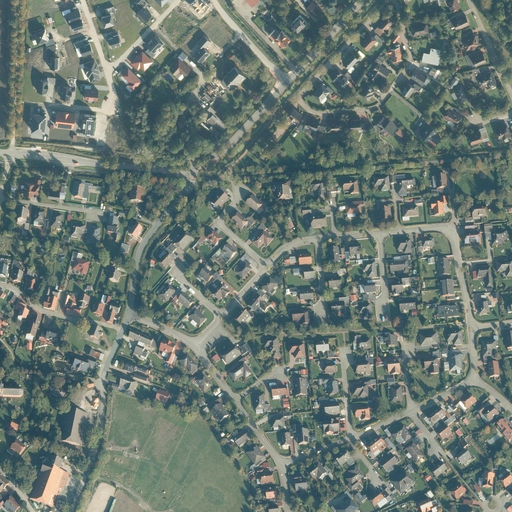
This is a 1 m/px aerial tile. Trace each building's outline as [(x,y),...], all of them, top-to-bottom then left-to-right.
[(461,7),(457,0),(451,0),(447,2),(451,11),(461,7)] [(320,10),(311,2),(308,5),(307,6),(316,14),(320,10)] [(144,3),(136,11),(146,20),(154,13),(144,3)] [(78,6),(67,10),(73,28),(84,24),(78,6)] [(112,11),(100,15),(104,27),(116,23),(112,11)] [(385,15),(377,24),(385,31),(393,22),(385,15)] [(466,15),(453,20),(457,30),(470,24),(466,15)] [(306,22),(300,16),(291,24),(297,30),(306,22)] [(427,22),(411,25),(413,35),(429,32),(427,22)] [(45,24),(34,29),(38,42),(50,38),(45,24)] [(278,33),(274,30),(270,34),(274,38),(278,33)] [(290,39),(281,30),(278,33),(274,38),(282,46),(290,39)] [(120,32),(107,36),(110,47),(123,43),(120,32)] [(369,33),(359,42),(367,50),(377,41),(369,33)] [(392,39),(395,42),(400,35),(397,33),(392,39)] [(475,34),(462,40),(466,50),(480,44),(475,34)] [(155,35),(148,43),(156,51),(164,42),(155,35)] [(79,45),(85,43),(84,40),(83,37),(73,41),(75,46),(79,45)] [(85,43),(79,45),(82,54),(94,50),(91,41),(85,43)] [(401,51),(399,46),(389,49),(387,49),(387,51),(387,52),(388,53),(390,53),(392,61),(403,58),(402,51),(401,51)] [(430,53),(424,52),(422,61),(438,64),(440,56),(439,56),(440,49),(431,47),(430,53)] [(144,48),(132,59),(139,67),(141,65),(145,70),(155,60),(144,48)] [(343,62),(349,68),(347,69),(351,72),(355,68),(352,65),(359,59),(360,61),(363,57),(357,52),(354,55),(351,52),(343,62)] [(487,61),(483,52),(473,57),(471,53),(465,56),(469,64),(475,62),(476,65),(487,61)] [(191,69),(178,57),(168,68),(176,76),(180,72),(184,76),(191,69)] [(97,58),(85,62),(89,75),(90,74),(92,80),(101,77),(100,73),(101,72),(97,58)] [(390,70),(378,62),(368,75),(375,80),(379,74),(384,78),(390,70)] [(134,89),(144,78),(129,64),(122,72),(130,79),(127,83),(134,89)] [(244,73),(235,64),(222,76),(233,88),(241,81),(238,78),(244,73)] [(432,66),(428,74),(436,78),(440,70),(432,66)] [(348,77),(337,68),(330,76),(340,85),(348,77)] [(427,75),(416,68),(411,76),(422,83),(427,75)] [(481,76),(478,69),(471,69),(472,72),(470,73),(474,82),(477,81),(476,78),(481,76)] [(496,86),(490,72),(481,76),(476,78),(477,81),(479,87),(486,84),(488,89),(496,86)] [(48,78),(39,77),(38,88),(47,89),(48,81),(48,78)] [(449,85),(453,88),(459,80),(454,77),(449,85)] [(348,84),(351,87),(356,81),(353,78),(348,84)] [(415,88),(407,82),(400,90),(409,97),(415,88)] [(322,83),(311,94),(320,102),(330,91),(322,83)] [(367,84),(359,93),(367,101),(373,94),(372,93),(374,90),(367,84)] [(468,98),(460,85),(452,89),(460,102),(468,98)] [(98,88),(85,87),(84,98),(97,99),(98,88)] [(302,114),(294,108),(289,114),(297,121),(302,114)] [(452,110),(448,108),(443,116),(455,124),(461,116),(452,110)] [(49,112),(34,110),(31,130),(47,132),(49,112)] [(75,113),(56,110),(55,124),(73,126),(75,113)] [(96,115),(85,113),(83,131),(94,132),(96,115)] [(218,117),(213,113),(208,118),(213,123),(218,117)] [(221,130),(228,123),(220,116),(218,117),(213,123),(221,130)] [(318,120),(307,116),(303,129),(310,131),(310,128),(315,130),(318,120)] [(383,116),(375,124),(387,136),(397,126),(390,119),(388,121),(383,116)] [(361,118),(350,119),(351,129),(365,128),(364,122),(361,123),(361,118)] [(342,119),(326,120),(327,131),(343,130),(342,119)] [(436,134),(439,130),(429,122),(423,129),(419,126),(413,132),(420,137),(421,136),(429,142),(432,139),(436,143),(440,138),(436,134)] [(323,133),(325,126),(318,124),(316,131),(323,133)] [(509,133),(506,125),(493,130),(496,139),(503,137),(504,139),(510,136),(509,133)] [(401,136),(405,131),(400,127),(395,132),(401,136)] [(273,139),(278,132),(275,130),(270,136),(273,139)] [(481,138),(480,132),(468,134),(471,144),(482,142),(481,138)] [(447,189),(446,176),(434,177),(436,191),(447,189)] [(388,178),(374,180),(375,188),(380,187),(381,192),(389,191),(388,178)] [(416,179),(397,181),(397,183),(399,194),(407,193),(406,187),(416,186),(416,179)] [(360,195),(358,181),(342,184),(343,192),(352,191),(352,196),(360,195)] [(38,196),(39,184),(26,182),(25,194),(38,196)] [(327,201),(326,182),(310,183),(311,193),(318,192),(318,201),(327,201)] [(97,187),(74,184),(72,199),(88,201),(89,192),(96,193),(97,187)] [(288,200),(287,186),(283,186),(272,187),(272,193),(277,193),(277,201),(288,200)] [(59,190),(49,189),(47,198),(58,200),(59,190)] [(144,205),(145,192),(130,191),(129,204),(144,205)] [(218,211),(229,199),(226,196),(221,192),(210,203),(218,211)] [(262,205),(252,197),(246,204),(256,213),(262,205)] [(269,203),(262,197),(260,200),(267,205),(269,203)] [(441,204),(430,205),(431,211),(434,211),(434,217),(443,216),(442,206),(441,204)] [(351,207),(345,207),(346,216),(361,214),(361,206),(351,207)] [(417,206),(403,208),(404,217),(418,215),(417,206)] [(486,217),(485,206),(471,208),(472,219),(486,217)] [(391,221),(390,209),(379,210),(380,222),(391,221)] [(27,212),(19,210),(17,221),(25,223),(27,212)] [(44,214),(35,213),(33,225),(42,227),(42,221),(44,214)] [(62,216),(53,215),(51,223),(51,229),(60,230),(62,216)] [(245,222),(238,215),(231,222),(240,231),(247,224),(245,222)] [(326,227),(325,217),(310,219),(312,229),(326,227)] [(119,219),(110,218),(108,233),(116,234),(119,219)] [(255,224),(248,218),(245,222),(247,224),(252,228),(255,224)] [(266,228),(262,224),(257,230),(261,234),(263,232),(266,228)] [(86,227),(71,225),(69,237),(79,239),(79,236),(84,236),(86,227)] [(142,230),(135,225),(127,235),(134,241),(142,230)] [(492,225),(483,226),(484,235),(491,235),(490,233),(492,233),(492,225)] [(214,248),(222,240),(213,232),(206,240),(214,248)] [(272,241),(263,232),(261,234),(251,244),(257,249),(263,243),(267,246),(272,241)] [(492,233),(490,233),(491,235),(492,247),(502,246),(501,242),(508,241),(507,232),(492,233)] [(481,244),(479,233),(464,235),(465,246),(481,244)] [(191,241),(183,234),(174,244),(178,247),(182,251),(191,241)] [(205,238),(203,236),(197,243),(200,245),(205,238)] [(434,247),(433,238),(422,239),(422,242),(423,248),(434,247)] [(411,250),(409,240),(396,242),(397,251),(403,250),(404,255),(411,254),(411,250)] [(174,244),(173,243),(167,249),(172,254),(178,247),(174,244)] [(360,255),(359,245),(348,247),(349,256),(360,255)] [(129,247),(123,246),(121,253),(128,254),(129,247)] [(229,261),(236,253),(229,246),(224,251),(222,253),(229,261)] [(215,256),(218,258),(222,253),(224,251),(221,248),(215,256)] [(340,263),(338,249),(329,250),(331,264),(340,263)] [(169,257),(164,252),(159,257),(163,261),(160,264),(166,269),(173,261),(169,257)] [(311,265),(310,254),(298,255),(298,257),(299,263),(299,267),(311,265)] [(73,271),(87,275),(90,264),(77,260),(73,271)] [(450,275),(448,260),(443,261),(438,261),(439,276),(450,275)] [(234,273),(241,280),(251,270),(248,268),(250,265),(245,261),(234,273)] [(409,275),(408,261),(401,262),(389,263),(390,273),(402,272),(403,275),(409,275)] [(511,261),(510,261),(496,263),(497,273),(505,272),(505,278),(511,277),(511,261)] [(376,278),(374,263),(368,263),(362,265),(363,274),(367,273),(368,279),(376,278)] [(491,288),(490,267),(475,268),(476,273),(476,279),(485,279),(486,288),(491,288)] [(206,282),(213,276),(205,268),(199,275),(206,282)] [(22,282),(23,274),(13,271),(11,280),(22,282)] [(313,280),(313,271),(303,271),(304,280),(313,280)] [(120,275),(112,273),(109,281),(118,283),(120,275)] [(281,281),(277,277),(272,282),(276,286),(281,281)] [(341,288),(340,278),(328,279),(329,289),(341,288)] [(221,284),(217,279),(215,281),(212,284),(216,288),(221,284)] [(272,282),(269,279),(261,288),(268,295),(276,286),(272,282)] [(25,289),(36,291),(37,281),(27,280),(25,289)] [(171,284),(168,281),(162,287),(165,289),(168,286),(171,284)] [(395,283),(390,284),(392,296),(398,296),(398,294),(403,293),(402,285),(402,282),(395,283)] [(445,283),(441,283),(442,291),(453,290),(452,282),(445,283)] [(368,286),(363,286),(364,295),(375,293),(374,285),(368,286)] [(166,303),(176,292),(168,286),(165,289),(159,296),(166,303)] [(228,295),(220,286),(211,295),(218,302),(221,299),(223,300),(228,295)] [(53,290),(46,288),(42,308),(49,311),(53,290)] [(50,304),(49,311),(53,312),(61,292),(54,290),(51,301),(50,304)] [(454,297),(453,290),(442,291),(442,298),(446,298),(454,297)] [(265,296),(260,291),(256,296),(261,301),(265,296)] [(314,300),(313,291),(300,292),(300,296),(300,301),(314,300)] [(187,309),(193,302),(185,295),(180,300),(179,301),(187,309)] [(264,313),(269,308),(261,301),(256,296),(246,306),(254,314),(260,308),(264,313)] [(88,305),(89,299),(84,297),(81,309),(84,310),(86,305),(88,305)] [(415,301),(399,302),(400,312),(416,311),(415,301)] [(488,314),(487,302),(481,303),(478,303),(479,315),(488,314)] [(79,318),(81,311),(75,309),(76,306),(69,304),(68,308),(66,314),(79,318)] [(101,317),(103,306),(95,304),(93,315),(101,317)] [(338,304),(331,305),(331,315),(344,314),(343,304),(338,304)] [(121,309),(111,306),(110,312),(107,324),(113,326),(115,315),(119,316),(121,309)] [(372,319),(370,306),(358,307),(359,315),(363,315),(363,320),(372,319)] [(458,317),(457,307),(449,308),(449,307),(437,308),(437,309),(438,319),(458,317)] [(196,311),(193,308),(187,315),(190,318),(196,311)] [(25,321),(27,312),(20,310),(17,318),(25,321)] [(206,320),(196,311),(190,318),(189,319),(198,328),(206,320)] [(247,315),(242,311),(234,321),(241,327),(250,318),(247,315)] [(310,326),(308,312),(295,313),(292,314),(293,323),(300,322),(301,327),(310,326)] [(40,319),(34,317),(31,326),(37,328),(40,319)] [(31,326),(27,325),(24,335),(34,338),(37,328),(31,326)] [(102,331),(93,328),(90,337),(99,340),(102,331)] [(56,342),(59,333),(47,331),(45,339),(56,342)] [(150,347),(153,340),(131,331),(128,338),(150,347)] [(460,331),(446,333),(447,341),(453,340),(454,346),(462,345),(460,331)] [(439,349),(437,334),(419,336),(420,348),(433,346),(434,349),(439,349)] [(397,346),(396,338),(383,339),(383,345),(387,345),(387,347),(397,346)] [(279,355),(278,339),(263,340),(264,349),(269,348),(270,355),(279,355)] [(371,350),(371,340),(357,341),(357,344),(358,351),(371,350)] [(171,356),(175,346),(163,342),(159,352),(169,355),(171,356)] [(327,352),(326,342),(316,344),(317,353),(327,352)] [(496,342),(481,343),(483,358),(492,357),(491,352),(497,351),(496,344),(496,342)] [(305,359),(303,345),(288,347),(289,355),(294,354),(295,360),(305,359)] [(144,349),(137,346),(134,354),(141,357),(144,349)] [(238,351),(234,346),(218,357),(226,367),(241,355),(238,351)] [(247,353),(243,347),(238,351),(241,355),(243,357),(247,353)] [(104,354),(87,350),(86,356),(103,360),(104,354)] [(172,366),(175,358),(171,356),(169,355),(165,363),(172,366)] [(450,356),(447,356),(449,372),(462,371),(460,355),(450,356)] [(195,366),(187,356),(178,363),(184,370),(186,368),(189,371),(194,367),(195,366)] [(89,363),(76,358),(72,369),(85,374),(88,366),(89,363)] [(439,374),(437,359),(433,360),(424,361),(425,371),(430,370),(431,375),(439,374)] [(95,368),(97,362),(90,360),(89,363),(88,366),(95,368)] [(246,363),(243,360),(237,364),(240,368),(244,365),(246,363)] [(401,374),(400,362),(389,364),(387,364),(388,376),(401,374)] [(499,377),(498,363),(496,363),(487,364),(488,378),(499,377)] [(137,368),(128,364),(125,372),(134,375),(137,368)] [(368,367),(368,364),(366,364),(355,365),(356,374),(368,373),(368,367)] [(251,375),(244,365),(240,368),(229,375),(234,382),(243,376),(245,379),(251,375)] [(336,374),(335,365),(331,365),(325,366),(325,375),(336,374)] [(212,387),(204,376),(200,379),(196,382),(203,393),(212,387)] [(136,383),(123,378),(120,386),(126,389),(124,395),(131,398),(136,383)] [(63,384),(55,379),(47,393),(61,401),(65,393),(60,389),(63,384)] [(307,396),(305,381),(301,381),(293,382),(294,397),(307,396)] [(339,395),(337,383),(333,384),(326,385),(328,396),(339,395)] [(369,399),(368,386),(363,387),(351,388),(352,397),(359,396),(359,400),(369,399)] [(285,391),(285,387),(272,388),(273,397),(286,396),(285,391)] [(402,402),(401,387),(395,388),(390,388),(391,403),(402,402)] [(19,389),(0,388),(0,397),(19,398),(21,397),(22,396),(23,395),(24,393),(23,392),(22,390),(21,389),(19,389)] [(171,397),(159,392),(156,402),(168,406),(171,397)] [(477,402),(470,394),(460,402),(466,411),(477,402)] [(265,406),(263,395),(253,396),(255,411),(265,410),(265,406)] [(224,405),(219,399),(213,404),(217,409),(220,406),(222,407),(224,405)] [(339,414),(338,405),(329,406),(324,406),(325,415),(339,414)] [(206,406),(201,409),(205,415),(210,412),(206,406)] [(222,407),(220,406),(217,409),(211,413),(219,424),(228,416),(222,407)] [(487,412),(482,406),(475,412),(480,418),(482,416),(487,412)] [(368,410),(368,407),(354,408),(354,418),(361,418),(362,421),(369,420),(368,410)] [(444,414),(439,408),(433,413),(439,421),(445,416),(444,414)] [(498,416),(492,408),(487,412),(482,416),(489,424),(498,416)] [(81,448),(87,416),(63,411),(57,443),(64,444),(81,448)] [(453,416),(449,411),(444,414),(445,416),(448,419),(453,416)] [(433,413),(426,418),(432,426),(439,421),(433,413)] [(284,427),(283,418),(271,419),(271,428),(284,427)] [(511,429),(505,420),(497,426),(504,435),(502,437),(509,445),(511,442),(511,429)] [(16,432),(19,425),(12,422),(9,429),(16,432)] [(339,433),(338,422),(329,423),(322,424),(323,434),(339,433)] [(303,426),(292,427),(292,432),(292,435),(297,434),(297,432),(303,431),(303,426)] [(413,438),(404,426),(391,436),(395,442),(401,437),(406,443),(411,439),(413,438)] [(442,442),(451,435),(445,427),(436,434),(442,442)] [(244,432),(244,431),(235,438),(232,440),(238,448),(250,440),(244,432)] [(311,445),(309,431),(303,431),(297,432),(297,434),(298,447),(311,445)] [(290,439),(289,435),(280,436),(281,448),(291,447),(290,439)] [(382,443),(379,437),(372,442),(378,450),(385,446),(382,443)] [(18,457),(25,449),(16,441),(9,449),(18,457)] [(370,453),(372,455),(378,450),(372,442),(366,447),(370,453)] [(423,458),(413,444),(405,450),(415,464),(423,458)] [(264,458),(256,447),(246,454),(254,466),(255,465),(260,461),(264,458)] [(350,460),(344,452),(334,459),(340,467),(346,462),(350,460)] [(474,461),(468,454),(457,463),(463,470),(474,461)] [(397,464),(392,456),(379,465),(385,473),(397,464)] [(58,470),(61,463),(45,457),(43,465),(58,470)] [(350,467),(355,463),(352,458),(350,460),(346,462),(350,467)] [(42,464),(29,501),(51,508),(58,489),(63,491),(69,474),(58,470),(43,465),(42,464)] [(318,464),(307,474),(312,481),(316,478),(318,480),(326,473),(318,464)] [(443,467),(441,464),(430,472),(436,479),(447,471),(443,467)] [(364,478),(355,466),(348,472),(351,476),(346,480),(350,485),(351,487),(357,483),(364,478)] [(415,484),(405,471),(390,481),(400,494),(415,484)] [(484,473),(482,487),(492,489),(494,475),(484,473)] [(511,479),(508,474),(499,480),(505,488),(511,482),(511,479)] [(274,483),(273,475),(264,476),(260,476),(261,485),(274,483)] [(307,491),(306,480),(300,480),(301,484),(295,484),(295,493),(307,491)] [(351,492),(359,486),(357,483),(351,487),(350,485),(347,486),(351,492)] [(458,484),(449,492),(457,501),(466,493),(458,484)] [(277,499),(276,489),(266,491),(267,500),(277,499)] [(380,496),(377,492),(367,500),(374,509),(384,501),(380,496)] [(389,496),(385,492),(380,496),(384,501),(389,496)] [(7,511),(15,511),(20,508),(11,499),(4,506),(3,507),(7,511)] [(429,500),(418,504),(420,511),(429,511),(433,510),(429,500)] [(355,511),(358,510),(351,501),(335,511),(355,511)]
